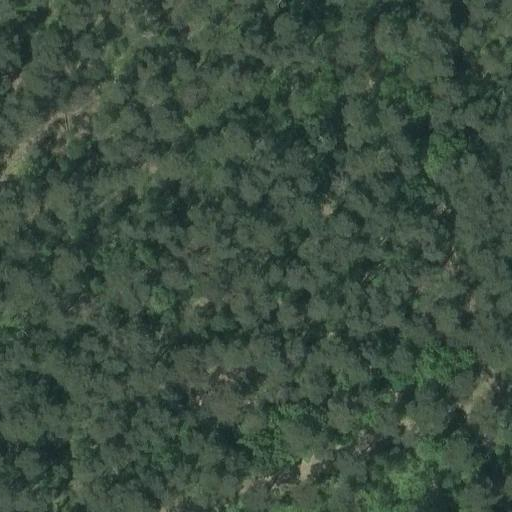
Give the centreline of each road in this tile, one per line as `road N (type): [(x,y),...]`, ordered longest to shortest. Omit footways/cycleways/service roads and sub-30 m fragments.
road 1 (track): [(394,0),(409,35),(475,322),(477,396)]
road 2 (track): [(148,511),(477,396)]
road 3 (track): [(477,396),(509,511)]
